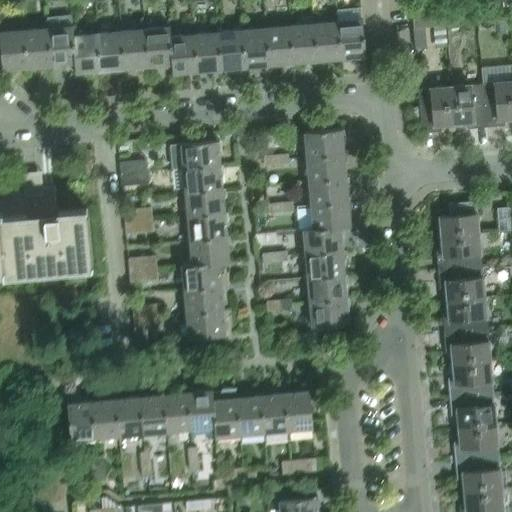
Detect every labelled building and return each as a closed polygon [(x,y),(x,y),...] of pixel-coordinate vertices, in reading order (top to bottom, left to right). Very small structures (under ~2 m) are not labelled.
[(447,47),(444,14),(413,17),(416,50),(427,49),(425,28),(435,27),(437,48),(447,47)] [(47,18),(48,28),(51,66),(73,64),(73,36),(72,15),(47,18)] [(337,21),(341,60),(365,58),(362,19),(337,21)] [(313,23),(317,62),(341,60),(337,21),(313,23)] [(289,25),(293,64),(317,62),(313,23),(289,25)] [(266,27),(269,66),(293,64),(289,25),(266,27)] [(171,66),(171,75),(172,75),(168,27),(144,29),(147,68),(171,66)] [(168,27),(172,75),(196,73),(193,34),(171,36),(170,27),(168,27)] [(241,30),(244,69),(269,66),(266,27),(241,30)] [(24,30),(28,69),(51,66),(48,28),(24,30)] [(144,29),(120,31),(123,70),(147,68),(144,29)] [(0,41),(3,71),(28,69),(24,30),(0,32),(0,41)] [(218,32),(220,71),(244,69),(241,30),(218,32)] [(120,31),(96,34),(99,72),(123,70),(120,31)] [(193,34),(196,73),(220,71),(218,32),(193,34)] [(74,75),(75,75),(99,72),(96,34),(73,36),(73,64),(74,75)] [(485,127),(503,125),(503,119),(511,118),(511,80),(481,83),(485,127)] [(481,83),(449,86),(452,123),(465,122),(466,128),(485,127),(481,83)] [(452,123),(449,86),(417,89),(421,132),(439,131),(439,124),(452,123)] [(305,158),(344,154),(342,129),(302,133),(305,158)] [(179,144),(182,169),(221,165),(218,140),(179,144)] [(275,155),(276,164),(288,163),(287,153),(275,155)] [(305,158),(307,181),(346,178),(344,154),(305,158)] [(275,155),(263,156),(264,165),(276,164),(275,155)] [(121,174),(148,171),(147,159),(119,162),(121,174)] [(182,169),(184,193),(223,189),(221,165),(182,169)] [(149,183),(148,171),(121,174),(122,186),(149,183)] [(307,181),(309,205),(348,202),(346,178),(307,181)] [(0,267),(1,267),(1,271),(92,263),(87,210),(57,213),(55,186),(25,189),(24,185),(0,186),(0,267)] [(225,214),(223,189),(184,193),(186,217),(225,214)] [(280,202),(281,212),(293,211),(292,201),(280,202)] [(280,202),(268,203),(269,213),(281,212),(280,202)] [(350,226),(348,202),(309,205),(311,229),(301,230),(302,230),(350,226)] [(478,235),(475,202),(448,204),(449,217),(439,218),(440,238),(478,235)] [(124,221),(151,219),(150,207),(123,209),(124,221)] [(511,230),(510,207),(498,208),(500,231),(511,230)] [(186,217),(188,241),(227,238),(225,214),(186,217)] [(153,231),(151,219),(124,221),(126,233),(153,231)] [(339,227),(350,226),(302,230),(304,254),(342,251),(339,227)] [(437,271),(481,267),(478,235),(440,238),(441,252),(435,253),(437,271)] [(229,262),(227,238),(188,241),(190,264),(180,265),(180,266),(229,262)] [(274,252),(275,261),(287,261),(287,251),(274,252)] [(304,254),(306,278),(344,275),(342,251),(304,254)] [(263,262),(275,261),(274,252),(262,253),(263,262)] [(129,270),(157,267),(156,255),(128,258),(129,270)] [(219,264),(229,263),(229,262),(180,266),(182,290),(221,286),(219,264)] [(158,279),(157,267),(129,270),(130,282),(158,279)] [(445,289),(446,302),(484,299),(481,267),(437,271),(439,290),(445,289)] [(306,278),(308,303),(346,299),(344,275),(306,278)] [(182,290),(185,314),(224,310),(221,286),(182,290)] [(279,300),(280,309),(292,308),(291,298),(279,300)] [(348,324),(346,299),(308,303),(310,327),(348,324)] [(442,335),(486,331),(484,299),(446,302),(447,316),(441,316),(442,335)] [(279,300),(266,301),(267,311),(280,309),(279,300)] [(134,318),(161,315),(160,303),(133,306),(134,318)] [(226,335),(224,310),(185,314),(187,339),(226,335)] [(162,327),(161,315),(134,318),(135,329),(162,327)] [(451,365),(489,362),(486,331),(442,335),(444,353),(450,353),(451,365)] [(446,380),(448,398),(492,394),(489,362),(451,365),(452,379),(446,380)] [(212,399),(211,388),(211,389),(215,438),(239,436),(236,397),(212,399)] [(211,389),(187,391),(190,430),(214,428),(214,438),(215,438),(211,389)] [(287,431),(312,429),(309,390),(284,392),(287,431)] [(166,432),(190,430),(187,391),(163,393),(166,432)] [(284,392),(260,395),(263,434),(287,431),(284,392)] [(163,393),(139,395),(142,435),(166,432),(163,393)] [(457,428),(495,425),(492,394),(448,398),(450,417),(456,417),(457,428)] [(118,437),(142,435),(139,395),(115,397),(118,437)] [(239,436),(263,434),(260,395),(236,397),(239,436)] [(115,397),(91,399),(94,439),(118,437),(115,397)] [(94,439),(91,399),(66,402),(70,441),(94,439)] [(454,462),(497,458),(495,425),(457,428),(458,443),(452,443),(454,462)] [(188,448),(189,461),(199,460),(198,447),(188,448)] [(140,453),(141,465),(151,464),(150,452),(140,453)] [(93,468),(103,467),(102,455),(92,456),(93,468)] [(300,471),(317,470),(316,458),(299,459),(300,471)] [(462,493),(500,490),(497,458),(454,462),(455,481),(461,481),(462,493)] [(300,471),(299,459),(282,461),(283,473),(300,471)] [(189,461),(190,471),(190,473),(200,472),(199,460),(189,461)] [(141,465),(142,476),(142,477),(152,476),(151,464),(141,465)] [(244,477),(256,476),(255,466),(243,467),(244,477)] [(104,479),(103,467),(93,468),(95,480),(104,479)] [(244,477),(243,467),(231,469),(232,478),(244,477)] [(458,508),(458,511),(501,511),(500,490),(462,493),(464,508),(458,508)] [(278,511),(317,511),(316,498),(277,501),(278,511)] [(198,501),(199,510),(211,509),(210,500),(198,501)] [(199,510),(198,501),(186,502),(187,511),(199,510)]
